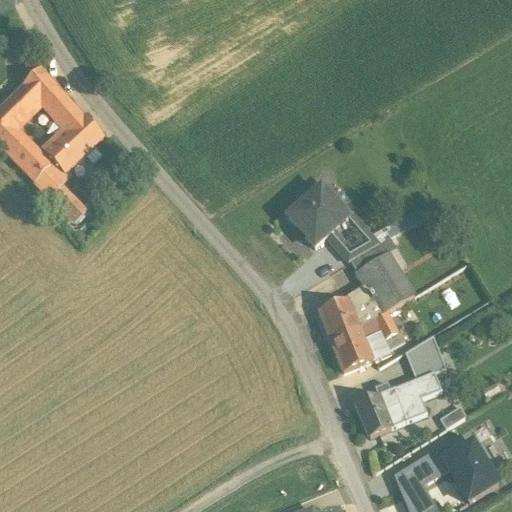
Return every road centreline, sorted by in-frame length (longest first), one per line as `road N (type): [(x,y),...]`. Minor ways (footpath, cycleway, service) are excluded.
road 1 (unclassified): [(32,0),(83,85),(278,303)]
road 2 (residential): [(278,303),(369,511)]
road 3 (track): [(340,435),(271,458),(190,511)]
